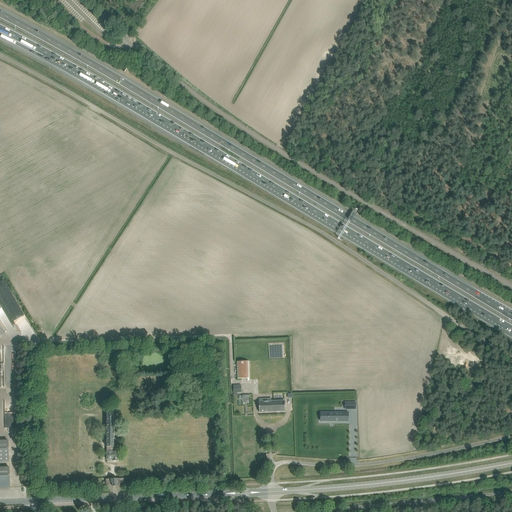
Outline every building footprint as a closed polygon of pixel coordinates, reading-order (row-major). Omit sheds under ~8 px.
[(249,361),(236,362),(236,379),(249,378),(249,361)] [(270,378),(270,387),(291,387),(291,378),(270,378)] [(269,401),(269,399),(263,399),(264,401),(259,401),(259,412),(285,411),(284,400),(269,401)] [(338,412),(323,412),(323,421),(329,421),(334,421),(336,421),(336,420),(338,420),(338,421),(347,421),(347,412),(338,412)] [(107,460),(113,460),(113,461),(117,461),(117,447),(114,447),(113,445),(114,413),(107,413),(107,460)] [(0,461),(9,461),(8,441),(0,441),(0,461)] [(0,488),(10,488),(9,468),(0,468),(0,488)]
